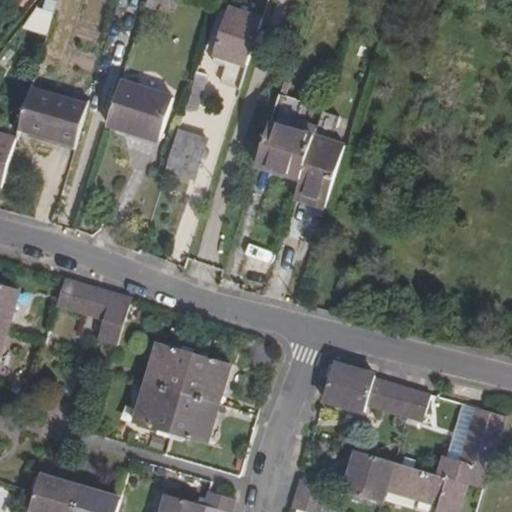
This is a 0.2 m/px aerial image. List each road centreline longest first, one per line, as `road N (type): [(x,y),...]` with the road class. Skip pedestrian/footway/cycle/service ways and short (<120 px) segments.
road 1 (residential): [(316,332),(0,229)]
road 2 (residential): [(511,378),(316,332)]
road 3 (residential): [(316,332),(255,511)]
